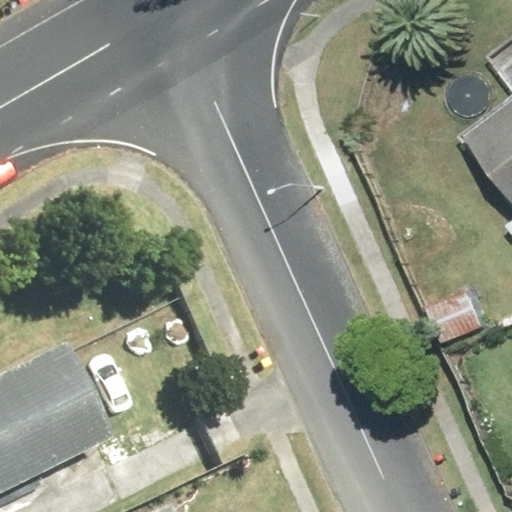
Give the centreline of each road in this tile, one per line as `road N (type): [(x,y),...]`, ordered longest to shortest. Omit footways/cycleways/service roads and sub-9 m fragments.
road 1 (residential): [(413,511),(170,30)]
road 2 (tertiary): [(170,30),(0,114)]
